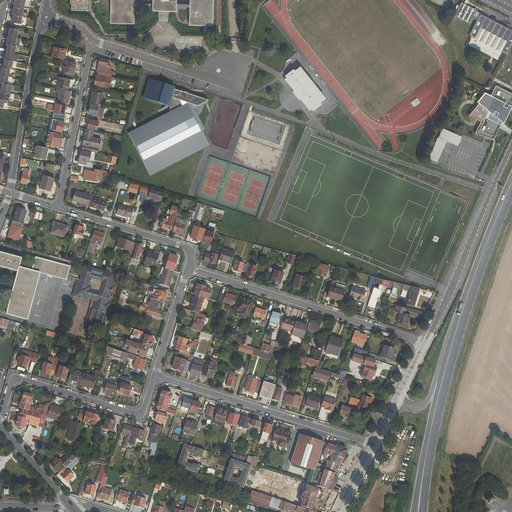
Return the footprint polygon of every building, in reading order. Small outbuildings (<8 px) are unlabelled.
[(15,0),(14,7),(24,9),(25,1),(22,0),(15,0)] [(88,8),(88,4),(87,4),(87,0),(70,0),(70,4),(71,4),(71,10),(86,11),(86,8),(88,8)] [(134,24),(135,6),(135,4),(134,0),(152,0),(152,4),(152,7),(152,11),(177,12),(177,7),(177,5),(176,0),(189,0),(190,5),(189,8),(189,25),(213,26),(213,0),(110,0),(110,24),(134,24)] [(459,6),(457,11),(454,16),(470,24),(473,19),(474,16),(477,11),(461,2),(459,6)] [(24,9),(14,7),(12,14),(14,15),(22,16),(24,9)] [(478,18),(477,21),(469,36),(471,37),(507,55),(511,44),(511,30),(480,14),(478,18)] [(14,15),(12,22),(21,24),(22,16),(14,15)] [(8,36),(17,38),(18,30),(10,28),(8,36)] [(8,36),(6,44),(7,44),(15,46),(17,38),(8,36)] [(15,46),(7,44),(6,52),(15,54),(16,46),(15,46)] [(54,47),(52,57),(64,59),(66,51),(59,49),(59,48),(54,47)] [(4,60),(13,62),(15,54),(6,52),(4,60)] [(100,59),(96,72),(97,72),(106,74),(106,72),(108,66),(109,61),(100,59)] [(3,67),(10,69),(11,69),(13,62),(4,60),(3,67)] [(67,61),(64,73),(73,75),(76,63),(67,61)] [(300,66),(299,67),(309,79),(317,90),(325,99),(325,98),(300,66)] [(0,73),(0,74),(9,77),(10,69),(3,67),(1,67),(0,73)] [(289,75),(284,79),(309,111),(314,107),(315,109),(318,107),(316,105),(325,99),(317,90),(309,79),(299,67),(291,73),(289,72),(287,73),(289,75)] [(109,89),(112,75),(110,75),(97,72),(94,86),(109,89)] [(0,82),(2,83),(7,84),(9,77),(0,74),(0,82)] [(59,77),(57,88),(61,89),(66,90),(68,91),(70,80),(59,77)] [(174,87),(150,79),(144,99),(168,106),(171,111),(128,134),(150,176),(209,144),(202,132),(204,127),(193,107),(201,103),(202,99),(173,90),(174,87)] [(0,90),(10,93),(12,85),(7,84),(2,83),(0,90)] [(481,122),(476,134),(494,140),(502,123),(511,105),(511,102),(511,94),(501,89),(502,87),(498,85),(497,87),(496,86),(491,97),(486,94),(479,104),(470,116),(481,122)] [(10,93),(0,90),(0,98),(5,99),(8,100),(10,93)] [(92,92),(90,103),(101,105),(103,94),(92,92)] [(479,104),(486,94),(484,93),(477,103),(479,104)] [(104,106),(101,105),(90,103),(88,113),(97,115),(96,116),(102,117),(104,106)] [(511,107),(511,105),(502,123),(504,124),(511,107)] [(56,131),(55,132),(62,133),(63,129),(64,129),(65,125),(63,125),(65,118),(53,116),(51,130),(56,131)] [(89,119),(87,128),(97,130),(99,121),(89,119)] [(429,158),(437,162),(447,141),(458,146),(462,137),(443,128),(438,138),(438,137),(429,158)] [(82,150),(91,152),(92,152),(93,147),(99,148),(101,139),(92,137),(93,130),(86,129),(82,145),(83,145),(82,150)] [(62,134),(49,131),(46,144),(60,147),(61,143),(60,142),(62,134)] [(45,159),(47,148),(37,146),(35,157),(45,159)] [(88,165),(91,152),(82,150),(81,150),(78,163),(88,165)] [(29,181),(30,178),(27,178),(29,169),(24,168),(21,183),(26,184),(27,181),(29,181)] [(101,178),(103,179),(105,172),(96,170),(95,174),(92,173),(92,176),(94,177),(93,181),(97,182),(98,179),(100,180),(101,178)] [(43,175),(39,187),(50,191),(55,178),(43,175)] [(137,195),(140,186),(132,183),(129,192),(137,195)] [(139,193),(149,196),(151,189),(141,186),(139,193)] [(156,191),(151,189),(149,196),(148,198),(161,202),(162,197),(155,195),(156,191)] [(87,205),(90,206),(93,197),(93,196),(75,190),(72,201),(86,205),(87,205)] [(93,197),(90,206),(104,211),(105,208),(107,208),(109,202),(93,197)] [(197,203),(195,212),(193,219),(191,225),(194,226),(200,207),(204,209),(205,206),(197,203)] [(128,217),(131,218),(134,209),(120,205),(116,215),(127,218),(128,217)] [(167,222),(172,224),(178,207),(171,205),(168,215),(169,215),(167,222)] [(17,209),(14,221),(23,224),(27,212),(17,209)] [(159,226),(172,230),(174,224),(172,224),(167,222),(167,220),(161,219),(159,226)] [(175,222),(172,232),(183,235),(186,225),(183,225),(184,222),(178,220),(177,223),(175,222)] [(57,235),(60,225),(55,223),(52,233),(57,235)] [(60,225),(57,235),(65,237),(68,227),(60,225)] [(76,225),(73,234),(82,237),(84,232),(81,231),(82,227),(76,225)] [(12,226),(8,237),(18,240),(21,229),(12,226)] [(202,241),(205,231),(201,230),(193,227),(190,237),(202,241)] [(214,232),(206,229),(203,241),(210,243),(214,232)] [(95,231),(92,239),(91,239),(87,251),(93,253),(94,248),(95,248),(97,244),(101,246),(104,234),(95,231)] [(118,248),(133,252),(136,244),(119,238),(116,247),(115,247),(114,251),(117,251),(118,248)] [(138,261),(142,246),(137,244),(132,259),(138,261)] [(219,259),(232,263),(235,253),(222,249),(219,259)] [(155,267),(156,265),(158,258),(159,255),(148,251),(144,264),(155,267)] [(0,253),(0,266),(18,271),(19,267),(22,258),(0,253)] [(170,254),(165,268),(174,271),(178,257),(170,254)] [(66,280),(66,279),(68,273),(70,267),(36,258),(32,271),(19,267),(18,271),(7,314),(27,319),(40,273),(66,280)] [(244,271),(247,264),(243,263),(244,263),(236,260),(233,269),(241,272),(241,270),(244,271)] [(319,263),(316,273),(326,276),(329,266),(319,263)] [(247,264),(244,271),(248,273),(248,274),(254,276),(257,266),(253,264),(252,266),(247,264)] [(68,273),(66,279),(77,282),(82,284),(84,278),(82,277),(85,265),(83,265),(79,280),(70,278),(71,274),(68,273)] [(101,314),(102,311),(106,312),(113,285),(111,285),(114,274),(114,273),(109,272),(108,272),(104,271),(103,276),(91,273),(93,268),(85,265),(82,277),(84,278),(82,284),(77,282),(73,297),(88,300),(88,298),(92,299),(95,299),(91,312),(101,314)] [(413,278),(369,267),(367,274),(395,281),(396,279),(412,282),(413,278)] [(169,287),(174,271),(165,268),(164,268),(159,284),(169,287)] [(280,283),(281,284),(285,273),(275,269),(274,272),(283,275),(280,283)] [(274,272),(271,280),(280,283),(283,275),(274,272)] [(302,290),(306,277),(296,274),(292,287),(302,290)] [(375,282),(377,277),(371,276),(367,287),(373,289),(375,282)] [(377,277),(375,282),(388,286),(390,280),(377,277)] [(205,298),(211,300),(214,292),(211,291),(211,289),(197,284),(194,295),(205,298)] [(327,296),(342,301),(345,290),(331,285),(327,296)] [(357,298),(363,300),(366,290),(353,286),(350,296),(357,298)] [(404,303),(415,306),(420,289),(409,286),(404,303)] [(154,296),(154,299),(164,302),(167,293),(154,289),(152,295),(154,296)] [(236,296),(226,293),(225,295),(223,302),(233,305),(236,296)] [(202,306),(205,298),(194,295),(192,302),(193,302),(191,311),(196,313),(197,313),(200,314),(201,312),(207,314),(208,308),(202,306)] [(377,297),(371,295),(367,306),(373,307),(377,297)] [(129,298),(128,301),(141,305),(147,307),(148,304),(149,302),(130,296),(129,298)] [(162,308),(164,302),(151,298),(149,302),(148,304),(162,308)] [(248,316),(253,302),(241,298),(237,309),(242,311),(241,313),(248,316)] [(102,325),(103,321),(105,315),(106,312),(102,311),(101,314),(91,312),(95,299),(92,299),(86,321),(102,325)] [(148,307),(167,313),(168,309),(162,308),(148,304),(147,307),(148,307)] [(148,307),(147,307),(141,305),(139,309),(146,311),(146,312),(160,317),(161,312),(147,308),(148,307)] [(405,314),(407,308),(396,305),(395,311),(400,312),(397,322),(407,325),(410,315),(405,314)] [(254,315),(264,318),(266,311),(256,308),(254,315)] [(281,315),(272,312),(269,323),(278,326),(281,315)] [(206,316),(200,314),(197,313),(195,322),(193,322),(192,328),(201,330),(206,316)] [(0,326),(7,328),(9,321),(0,318),(0,326)] [(282,329),(292,333),(296,322),(285,319),(282,329)] [(311,320),(307,331),(317,334),(321,323),(311,320)] [(355,333),(352,341),(364,345),(366,337),(360,334),(360,333),(356,331),(355,333)] [(142,344),(150,347),(153,338),(145,335),(142,344)] [(191,341),(179,337),(175,350),(178,351),(188,354),(189,354),(192,344),(190,344),(191,341)] [(335,340),(330,338),(326,352),(339,356),(344,341),(335,338),(335,340)] [(303,340),(298,355),(296,362),(307,365),(307,363),(310,363),(311,359),(304,357),(309,342),(303,340)] [(276,342),(272,341),(270,346),(263,343),(261,350),(269,353),(271,347),(274,348),(276,342)] [(392,356),(394,357),(395,354),(393,353),(394,349),(384,346),(381,357),(391,360),(392,356)] [(107,347),(106,350),(127,357),(128,354),(107,347)] [(260,350),(254,348),(254,351),(253,352),(271,357),(272,354),(260,350)] [(364,357),(365,352),(365,351),(356,348),(355,354),(364,357)] [(29,361),(37,363),(40,355),(23,350),(20,358),(19,358),(18,361),(20,361),(19,365),(27,367),(29,361)] [(188,373),(193,355),(189,354),(187,361),(186,361),(188,354),(178,351),(176,358),(173,368),(188,373)] [(316,351),(313,360),(311,359),(310,363),(318,366),(322,352),(316,351)] [(364,357),(371,359),(375,360),(377,355),(370,352),(370,353),(365,352),(364,357)] [(207,362),(203,375),(212,378),(219,356),(213,354),(211,362),(207,362)] [(369,366),(371,359),(364,357),(355,354),(353,358),(357,359),(356,362),(365,365),(361,377),(371,381),(373,375),(374,375),(377,368),(369,366)] [(139,358),(139,357),(137,356),(133,367),(143,371),(146,361),(139,358)] [(41,372),(54,376),(55,371),(57,366),(59,358),(55,357),(52,366),(44,363),(43,365),(42,365),(41,368),(42,368),(41,372)] [(190,373),(200,376),(204,363),(194,360),(190,373)] [(69,370),(57,366),(55,371),(57,372),(56,376),(66,379),(69,370)] [(330,376),(331,376),(332,373),(326,371),(325,371),(315,368),(313,376),(328,381),(330,376)] [(83,374),(72,370),(69,380),(80,383),(83,374)] [(231,372),(227,385),(235,388),(238,378),(235,377),(236,374),(231,372)] [(79,385),(93,389),(97,378),(83,374),(80,383),(79,385)] [(245,390),(254,393),(254,392),(260,394),(263,383),(257,382),(258,380),(249,378),(245,390)] [(362,392),(365,383),(356,380),(355,383),(360,384),(358,391),(362,392)] [(263,383),(260,394),(260,395),(272,398),(275,387),(276,385),(264,382),(263,383)] [(115,395),(117,387),(107,384),(104,392),(115,395)] [(122,384),(119,394),(129,397),(132,387),(122,384)] [(275,387),(272,398),(278,400),(281,389),(275,387)] [(157,409),(174,414),(175,411),(166,408),(167,404),(169,405),(172,394),(162,391),(157,409)] [(20,402),(19,408),(22,409),(29,410),(30,406),(31,401),(33,402),(34,398),(32,398),(33,395),(24,393),(22,402),(20,402)] [(295,397),(286,394),(284,402),(299,407),(302,397),(295,395),(295,397)] [(309,395),(306,405),(317,409),(321,398),(309,395)] [(328,410),(333,412),(337,400),(325,396),(321,407),(328,409),(328,410)] [(350,398),(348,407),(347,407),(357,411),(362,412),(364,408),(367,409),(370,403),(371,403),(372,399),(363,396),(360,404),(354,402),(355,399),(350,398)] [(193,401),(190,411),(197,414),(200,403),(193,401)] [(63,409),(51,405),(49,412),(47,417),(59,421),(63,409)] [(45,411),(38,409),(30,406),(29,410),(28,415),(27,414),(26,419),(30,420),(29,425),(38,427),(39,423),(45,424),(47,417),(49,412),(45,411)] [(207,415),(206,419),(211,421),(215,408),(208,406),(205,414),(207,415)] [(355,417),(357,411),(347,407),(348,407),(342,406),(340,415),(350,418),(351,416),(355,417)] [(218,408),(214,422),(223,425),(227,411),(218,408)] [(78,418),(83,420),(86,412),(80,410),(78,418)] [(165,423),(168,413),(158,410),(155,421),(165,423)] [(95,425),(98,416),(86,412),(83,420),(83,421),(95,425)] [(227,424),(237,427),(240,416),(230,413),(227,424)] [(240,416),(237,427),(233,438),(238,440),(242,429),(240,428),(241,426),(248,429),(251,419),(240,416)] [(26,419),(19,417),(18,421),(16,421),(16,423),(17,424),(16,426),(23,428),(26,419)] [(106,419),(103,428),(113,431),(116,421),(106,419)] [(261,422),(252,420),(250,425),(259,428),(261,422)] [(66,439),(76,442),(82,424),(71,421),(66,439)] [(198,423),(195,422),(194,424),(191,423),(186,421),(182,432),(191,435),(191,433),(195,434),(197,428),(198,423)] [(154,424),(149,441),(153,443),(156,443),(161,426),(154,424)] [(263,432),(269,434),(272,426),(265,424),(263,432)] [(121,434),(122,435),(122,436),(125,437),(122,448),(127,449),(133,427),(124,425),(121,434)] [(137,438),(139,439),(139,440),(142,441),(145,431),(134,428),(129,444),(134,446),(137,438)] [(280,432),(281,430),(275,429),(272,440),(278,443),(277,446),(284,448),(285,443),(289,433),(284,431),(283,433),(280,432)] [(294,465),(314,471),(317,463),(324,442),(300,434),(291,464),(294,465)] [(317,463),(314,471),(310,484),(333,491),(339,478),(334,475),(346,452),(345,449),(328,443),(323,458),(326,458),(327,454),(328,454),(328,455),(331,456),(330,461),(327,461),(325,466),(317,463)] [(204,450),(203,450),(191,447),(184,444),(177,466),(197,473),(199,465),(193,463),(192,464),(185,462),(188,452),(196,455),(196,456),(201,458),(204,450)] [(54,466),(53,467),(58,473),(76,457),(73,456),(72,456),(68,454),(67,454),(60,460),(57,457),(51,463),(54,466)] [(76,457),(58,473),(64,479),(65,479),(68,482),(74,476),(69,471),(81,458),(76,457)] [(239,462),(231,459),(224,481),(244,488),(251,465),(239,462)] [(104,473),(106,466),(101,465),(96,482),(101,484),(104,473)] [(104,473),(101,484),(97,497),(99,498),(108,501),(111,490),(103,487),(106,477),(107,474),(104,473)] [(170,474),(166,484),(172,486),(173,483),(175,475),(170,474)] [(88,495),(93,496),(96,486),(88,484),(85,492),(89,493),(88,495)] [(321,498),(323,491),(307,486),(305,493),(304,493),(302,499),(303,499),(301,506),(312,509),(314,503),(313,502),(315,498),(319,499),(321,498)] [(129,493),(117,489),(114,500),(126,503),(129,493)] [(252,491),(249,499),(269,506),(272,497),(252,490),(252,491)] [(134,495),(131,505),(139,507),(140,506),(144,507),(146,499),(134,495)] [(279,509),(281,501),(282,500),(272,497),(269,506),(279,509)] [(281,501),(279,509),(288,511),(289,509),(290,504),(281,501)]
